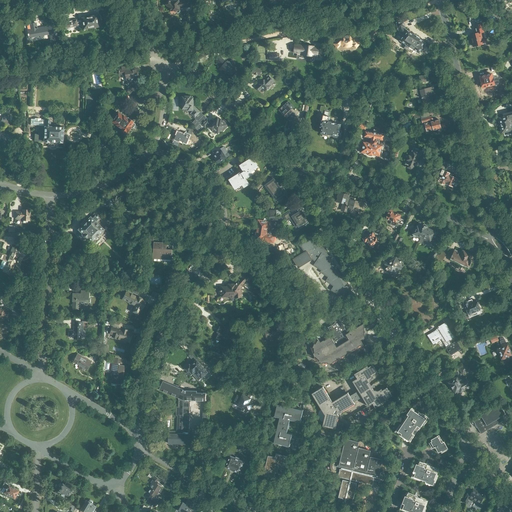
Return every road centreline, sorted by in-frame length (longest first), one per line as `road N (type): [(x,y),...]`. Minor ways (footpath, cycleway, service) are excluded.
road 1 (residential): [(137,437),(145,343),(165,303),(214,242),(220,206),(198,172),(150,147)]
road 2 (residential): [(290,166),(466,449)]
road 3 (residential): [(498,235),(437,0)]
road 4 (residential): [(488,239),(375,184),(290,166)]
road 5 (residential): [(38,380),(48,196)]
road 6 (residential): [(290,166),(172,66)]
road 7 (residential): [(264,511),(140,452)]
